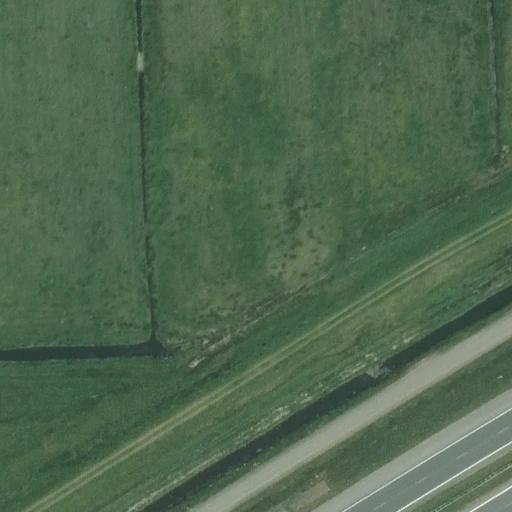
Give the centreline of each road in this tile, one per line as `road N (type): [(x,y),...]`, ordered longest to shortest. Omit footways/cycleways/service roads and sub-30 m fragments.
road 1 (unclassified): [(511,332),(218,511)]
road 2 (motorway): [(511,427),(371,511)]
